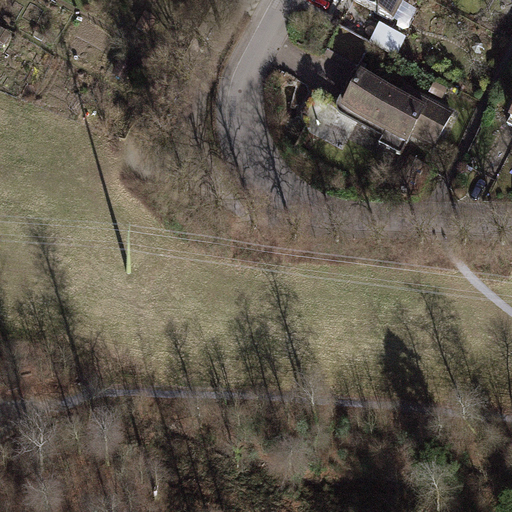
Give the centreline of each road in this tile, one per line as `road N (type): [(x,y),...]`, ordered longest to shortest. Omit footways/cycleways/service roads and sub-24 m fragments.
road 1 (residential): [(511,222),(330,229),(279,212),(253,161),(248,127),(252,87),(297,0)]
road 2 (track): [(0,407),(17,412),(162,386),(388,401)]
